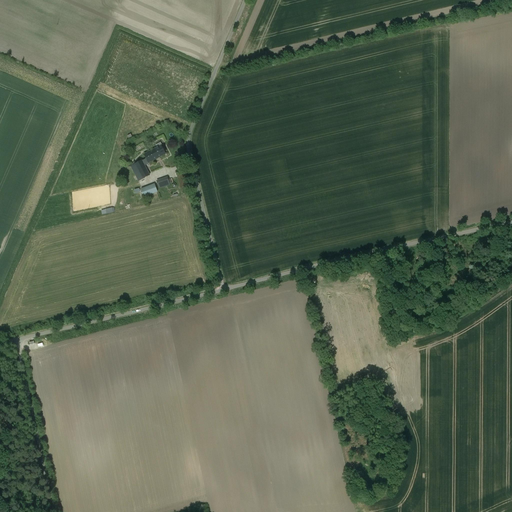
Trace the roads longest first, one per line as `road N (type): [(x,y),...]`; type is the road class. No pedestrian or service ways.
road 1 (unclassified): [(243,0),(189,138),(224,286)]
road 2 (unclassified): [(224,286),(511,220)]
road 3 (unclassified): [(17,337),(224,286)]
road 4 (unclassified): [(17,337),(52,511)]
